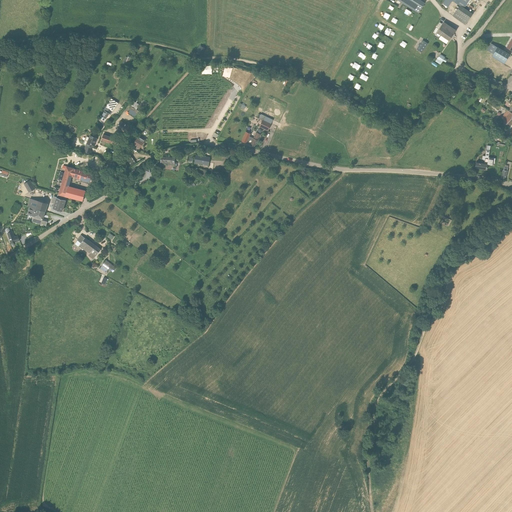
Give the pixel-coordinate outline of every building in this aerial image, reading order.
[(472,15),(472,14),(464,8),(467,4),(469,0),(444,0),(442,4),(448,7),(452,0),(460,6),(453,16),(461,22),(465,25),(468,20),(472,15)] [(409,18),(413,11),(408,9),(404,15),(409,18)] [(439,22),(433,32),(435,34),(442,24),(439,22)] [(437,32),(441,35),(449,40),(450,39),(449,39),(452,35),(454,32),(455,30),(451,28),(443,23),(440,28),(437,32)] [(422,53),(428,44),(422,40),(416,49),(422,53)] [(510,54),(491,43),(487,50),(493,53),(491,57),(504,64),(507,60),(510,54)] [(198,53),(203,55),(206,47),(201,45),(198,53)] [(440,65),(442,62),(443,60),(445,62),(447,60),(444,58),(445,57),(440,54),(438,59),(436,62),(440,65)] [(131,58),(128,57),(128,58),(125,57),(123,63),(127,65),(131,58)] [(213,65),(201,65),(201,73),(212,73),(213,65)] [(228,82),(245,90),(251,73),(232,69),(228,82)] [(104,110),(101,115),(106,119),(109,113),(111,115),(113,112),(111,110),(112,108),(107,104),(104,110)] [(134,117),(138,111),(132,107),(130,109),(128,113),(134,117)] [(511,121),(511,113),(508,111),(507,110),(501,118),(503,120),(506,121),(510,125),(511,121)] [(259,127),(268,131),(271,124),(264,120),(263,120),(262,120),(259,127)] [(120,121),(118,125),(116,128),(120,130),(121,129),(123,131),(127,125),(120,121)] [(151,132),(153,128),(155,125),(150,122),(146,129),(151,132)] [(123,131),(124,131),(128,134),(127,136),(128,137),(134,130),(127,125),(123,131)] [(256,132),(254,136),(249,134),(245,143),(254,147),(259,134),(256,132)] [(113,138),(103,134),(101,139),(111,143),(113,138)] [(92,137),(90,136),(86,145),(88,146),(92,148),(97,139),(92,137)] [(145,140),(138,136),(133,145),(139,149),(145,140)] [(113,138),(111,143),(121,146),(123,141),(113,138)] [(476,162),(476,163),(475,168),(487,169),(487,164),(488,164),(488,157),(489,158),(491,146),(487,145),(486,150),(485,156),(483,155),(482,160),(484,161),(484,163),(476,162)] [(210,157),(196,155),(194,163),(209,166),(210,157)] [(161,163),(160,165),(176,166),(177,163),(174,163),(174,158),(165,157),(161,158),(161,163)] [(67,167),(63,179),(70,181),(71,176),(91,182),(93,174),(67,167)] [(69,187),(70,181),(63,179),(59,194),(66,196),(83,201),(85,191),(69,187)] [(31,180),(23,184),(29,193),(36,188),(31,180)] [(62,211),(66,196),(59,194),(58,194),(53,209),(62,211)] [(30,198),(28,206),(30,207),(45,212),(47,204),(30,198)] [(30,207),(27,214),(34,216),(32,221),(41,223),(43,219),(42,218),(45,212),(30,207)] [(18,236),(15,237),(13,232),(8,234),(11,243),(19,240),(18,236)] [(80,244),(95,256),(97,254),(100,250),(85,238),(81,235),(78,240),(81,243),(80,244)]
